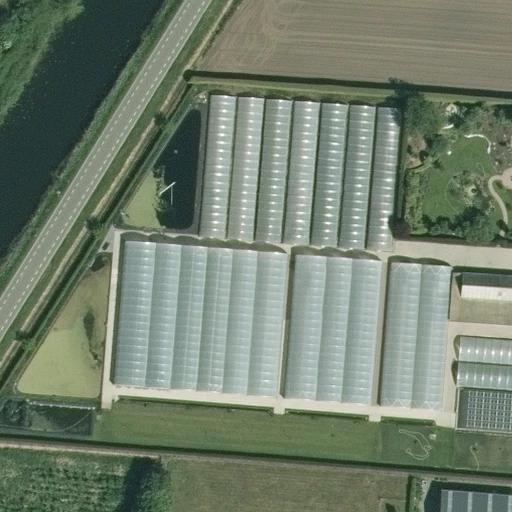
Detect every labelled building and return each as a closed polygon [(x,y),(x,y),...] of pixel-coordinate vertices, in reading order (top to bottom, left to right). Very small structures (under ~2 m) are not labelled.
[(228,92),(205,91),(196,227),(219,228),(228,92)] [(232,93),(226,224),(250,225),(256,94),(232,93)] [(278,234),(283,96),(259,95),(254,233),(278,234)] [(290,98),(285,185),(299,186),(304,99),(290,98)] [(297,235),(298,204),(282,203),(281,234),(297,235)] [(122,234),(108,380),(190,388),(192,363),(217,358),(220,375),(221,370),(216,343),(217,333),(216,331),(217,323),(216,321),(218,308),(203,307),(217,304),(215,296),(233,297),(234,287),(261,290),(239,294),(277,298),(282,252),(238,248),(238,245),(122,234)] [(368,403),(377,257),(291,251),(281,398),(368,403)] [(460,298),(511,301),(511,278),(461,275),(460,298)] [(511,340),(454,338),(454,358),(452,358),(451,383),(450,407),(511,409),(511,340)] [(511,511),(511,497),(440,492),(438,511),(511,511)]
